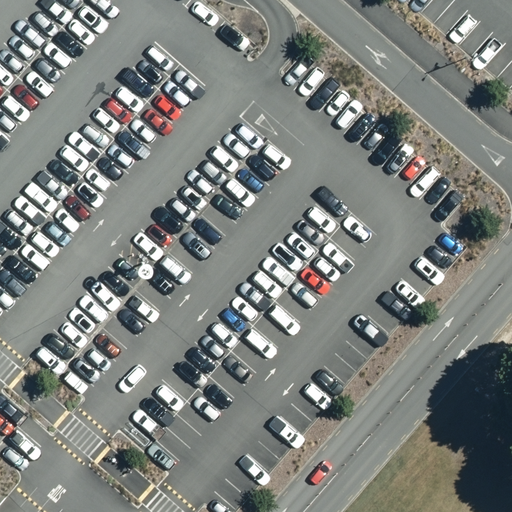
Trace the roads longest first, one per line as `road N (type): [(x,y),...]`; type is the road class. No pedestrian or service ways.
road 1 (tertiary): [(284,511),(511,251)]
road 2 (tertiary): [(511,294),(321,511)]
road 3 (tertiary): [(314,0),(511,165)]
